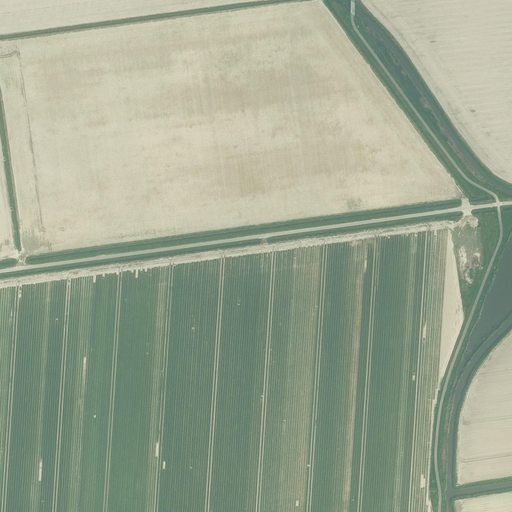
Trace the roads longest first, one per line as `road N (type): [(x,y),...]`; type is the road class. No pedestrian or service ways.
road 1 (unclassified): [(0,271),(511,202)]
road 2 (track): [(359,0),(482,162),(511,184)]
